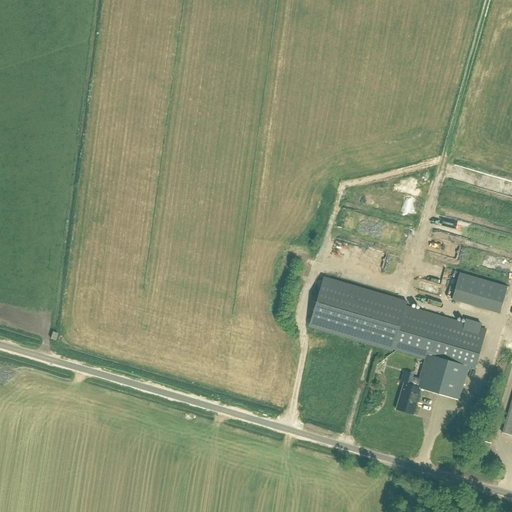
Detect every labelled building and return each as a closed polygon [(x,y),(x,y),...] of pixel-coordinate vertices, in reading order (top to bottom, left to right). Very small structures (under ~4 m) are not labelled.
[(397,201),(395,209),(412,215),(414,207),(397,201)] [(361,224),(361,216),(351,215),(350,229),(366,230),(366,224),(361,224)] [(403,242),(407,227),(377,219),(373,235),(403,242)] [(345,245),(339,262),(357,268),(361,257),(368,260),(370,254),(345,245)] [(369,263),(366,275),(385,279),(386,272),(376,270),(377,265),(369,263)] [(451,300),(500,314),(508,287),(459,273),(451,300)] [(487,330),(322,281),(310,320),(425,355),(416,387),(414,387),(417,379),(405,376),(395,410),(412,415),(419,389),(457,400),(467,367),(475,369),(487,330)] [(511,397),(501,434),(511,436),(511,397)]
